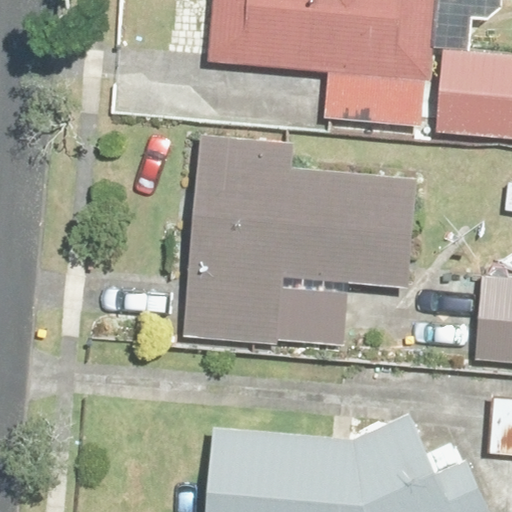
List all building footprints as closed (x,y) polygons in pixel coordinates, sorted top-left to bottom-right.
[(435,0),(222,0),(216,62),(335,75),(330,121),(422,131),(435,0)] [(511,58),(448,56),(445,137),(511,139),(511,58)] [(422,173),(205,152),(187,337),(339,352),(346,284),(411,290),(422,173)] [(511,281),(489,280),(483,362),(511,364),(511,281)] [(511,398),(498,397),(494,458),(511,458),(511,398)] [(408,413),(347,442),(222,435),(217,511),(501,511),(472,449),(433,467),(408,413)]
